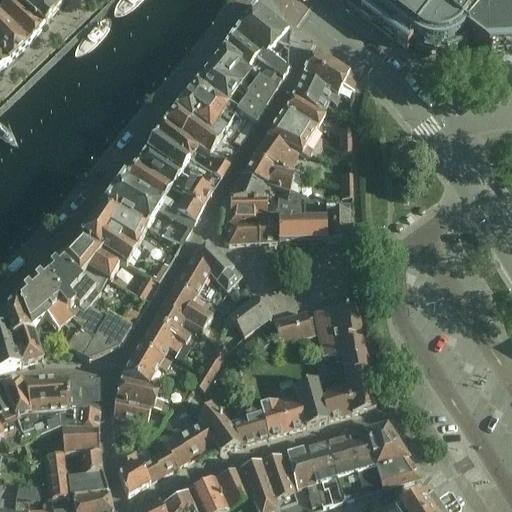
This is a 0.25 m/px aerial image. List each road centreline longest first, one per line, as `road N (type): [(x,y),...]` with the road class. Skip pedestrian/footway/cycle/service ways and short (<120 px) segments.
road 1 (residential): [(264,0),(247,3),(58,239),(0,298)]
road 2 (residential): [(135,511),(283,447),(412,406),(440,386)]
road 3 (residential): [(305,21),(293,80),(204,231)]
road 4 (tertiary): [(447,159),(374,77),(305,21)]
road 5 (residential): [(204,231),(114,375)]
road 6 (residential): [(244,265),(281,310),(338,300),(338,266)]
road 7 (residential): [(114,375),(107,448),(120,511)]
road 8 (tertiary): [(511,260),(447,159)]
